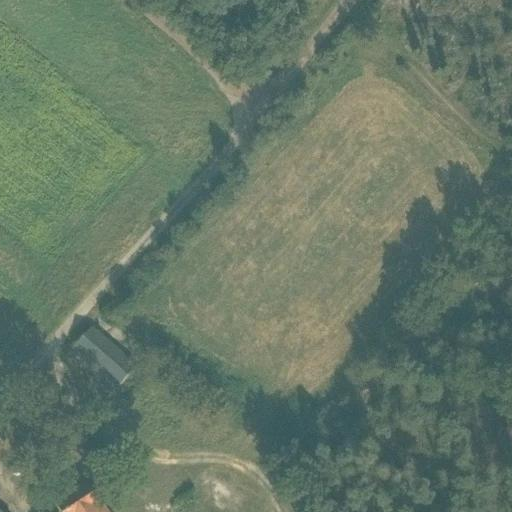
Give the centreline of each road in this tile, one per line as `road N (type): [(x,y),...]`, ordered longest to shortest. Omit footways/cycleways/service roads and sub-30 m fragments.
road 1 (track): [(261,108),(10,397)]
road 2 (unknown): [(43,360),(144,455),(168,463),(224,457),(280,511)]
road 3 (track): [(342,7),(511,162)]
road 4 (track): [(442,99),(276,89)]
road 5 (track): [(137,0),(261,108)]
road 6 (track): [(342,7),(261,108)]
